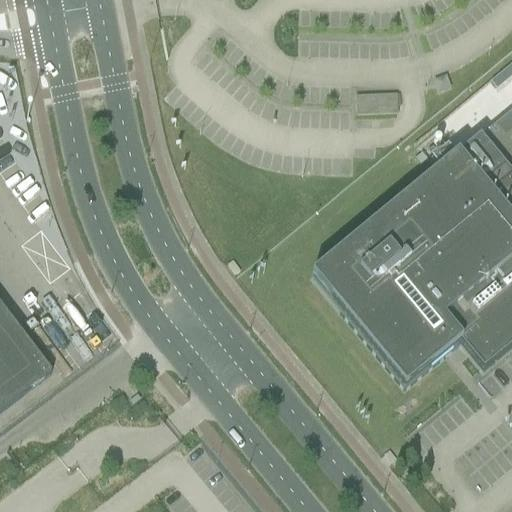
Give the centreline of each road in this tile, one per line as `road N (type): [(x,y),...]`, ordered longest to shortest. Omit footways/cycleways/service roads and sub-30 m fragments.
road 1 (tertiary): [(371,511),(199,303),(164,246),(126,148),(100,12)]
road 2 (tertiary): [(48,35),(83,202),(122,282),(305,511)]
